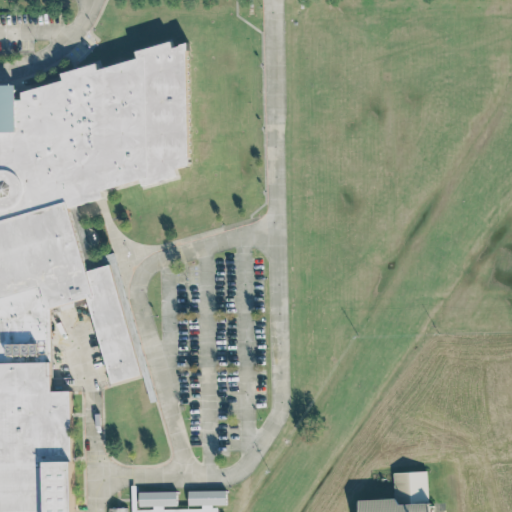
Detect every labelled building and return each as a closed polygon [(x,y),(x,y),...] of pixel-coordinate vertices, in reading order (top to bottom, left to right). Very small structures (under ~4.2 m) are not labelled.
[(0,511),(0,92),(17,92),(187,42),(191,165),(68,201),(88,270),(111,264),(143,376),(112,385),(87,298),(51,308),(53,391),(72,392),(73,511),(0,511)] [(74,225),(80,224),(77,206),(72,207),(74,225)] [(112,264),(134,339),(139,338),(114,252),(108,254),(111,264),(112,264)] [(215,511),(216,505),(227,505),(226,489),(187,490),(188,507),(187,507),(187,511),(215,511)] [(163,511),(163,505),(177,505),(176,491),(138,491),(138,506),(153,505),(153,511),(163,511)]
